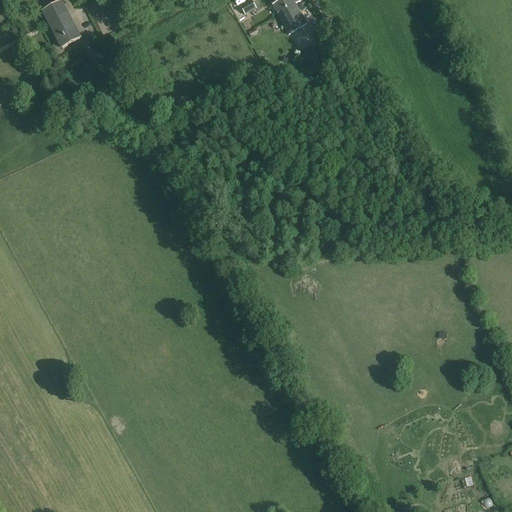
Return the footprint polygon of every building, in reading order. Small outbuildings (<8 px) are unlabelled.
[(281,20),(299,10),(296,4),(301,1),(300,0),(281,0),(272,5),(281,20)] [(245,15),(256,9),(251,2),(241,8),(245,15)] [(61,4),(44,13),(63,48),(80,39),(61,4)] [(307,25),(299,10),(281,20),(289,35),(307,25)] [(85,27),(88,34),(95,30),(91,24),(85,27)] [(256,29),(248,33),(251,38),(259,34),(256,29)] [(320,63),(310,46),(303,50),(312,67),(320,63)]
